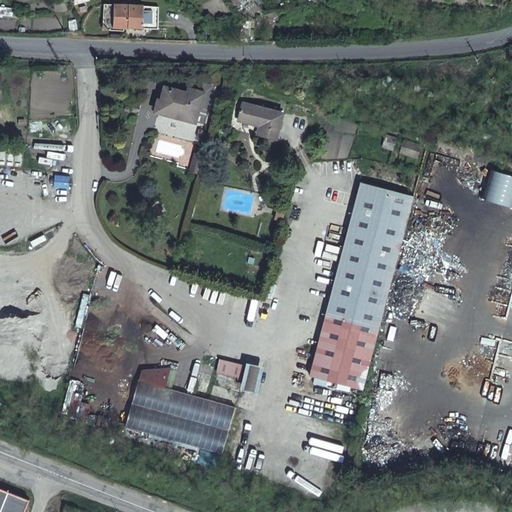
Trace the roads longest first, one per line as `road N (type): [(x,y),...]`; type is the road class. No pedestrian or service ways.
road 1 (residential): [(0,44),(339,54),(511,35)]
road 2 (tertiary): [(156,511),(0,451)]
